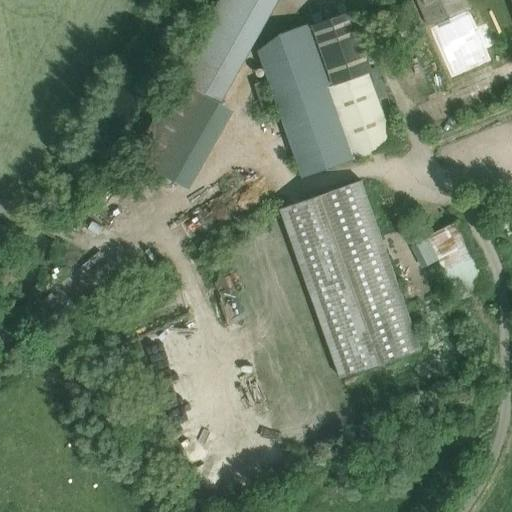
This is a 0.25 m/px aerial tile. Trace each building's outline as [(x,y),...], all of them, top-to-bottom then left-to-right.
[(236,107),(227,102),(278,0),(222,0),(142,161),(195,187),(236,107)] [(419,0),(453,77),(490,61),(461,0),(419,0)] [(352,12),(314,25),(335,85),(373,72),(352,12)] [(335,85),(314,25),(314,24),(282,35),(260,52),(305,178),(361,158),(335,85)] [(373,72),(335,85),(361,158),(396,145),(374,87),(378,85),(373,72)] [(265,81),(255,85),(265,114),(275,111),(265,81)] [(424,350),(362,181),(283,210),(345,379),(424,350)] [(474,255),(463,235),(457,223),(428,238),(460,300),(489,290),(474,255)] [(218,278),(231,320),(249,315),(241,290),(245,288),(240,272),(218,278)]
